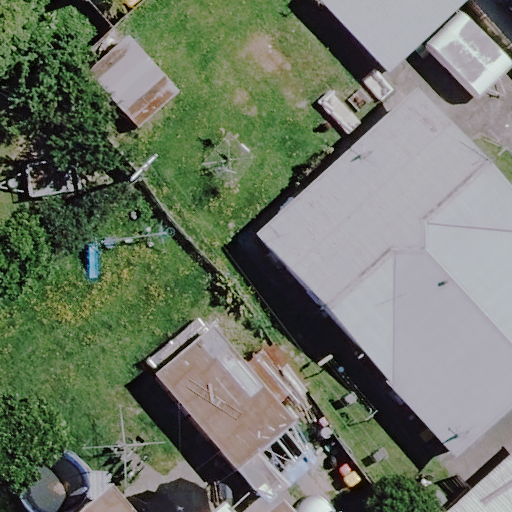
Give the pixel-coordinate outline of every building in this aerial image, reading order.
[(463,7),(455,0),(315,0),(309,7),(388,84),(463,7)] [(511,411),(511,214),(410,103),(251,250),(451,467),(511,411)] [(284,437),(205,340),(152,383),(231,480),(284,437)] [(511,511),(511,459),(451,511),(511,511)] [(278,511),(275,508),(270,511),(209,511),(206,508),(201,511),(120,511),(110,499),(94,511),(278,511)]
